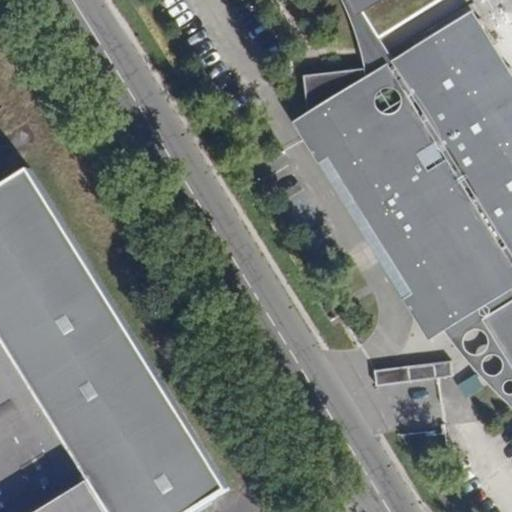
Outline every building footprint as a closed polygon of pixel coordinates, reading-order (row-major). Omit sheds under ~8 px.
[(342,0),(347,10),(353,22),(356,32),(360,45),(365,66),(391,53),(381,38),(380,39),(356,0),(342,0)] [(381,38),(442,0),(356,0),(380,39),(381,38)] [(511,87),(472,22),(397,69),(425,114),(420,117),(408,97),(373,121),(367,70),(305,77),(314,149),(323,148),(422,307),(429,302),(460,284),(511,368),(511,87)] [(31,170),(0,189),(0,511),(190,511),(229,488),(31,170)] [(184,280),(176,285),(186,302),(194,296),(184,280)] [(511,368),(460,284),(429,302),(458,349),(511,406),(511,368)] [(376,387),(453,377),(451,361),(374,371),(376,387)] [(460,385),(467,397),(482,387),(475,375),(460,385)]
